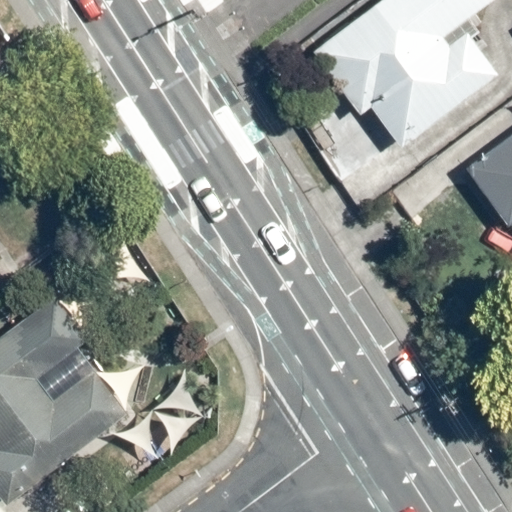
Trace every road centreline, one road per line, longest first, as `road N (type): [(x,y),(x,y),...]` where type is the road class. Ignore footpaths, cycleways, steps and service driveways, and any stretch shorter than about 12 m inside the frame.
road 1 (secondary): [(100,0),(371,419)]
road 2 (residential): [(235,511),(371,419)]
